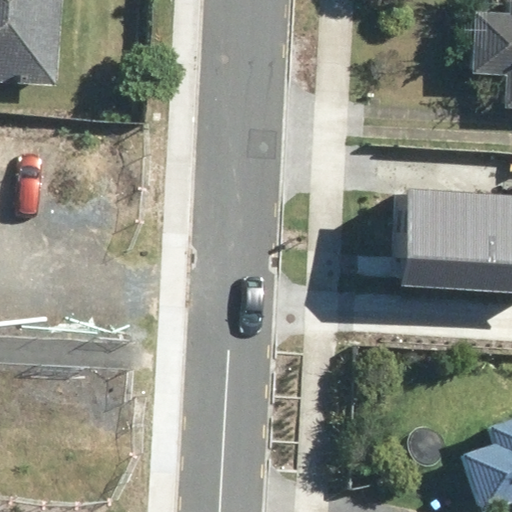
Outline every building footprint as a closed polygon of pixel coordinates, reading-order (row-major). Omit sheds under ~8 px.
[(0,0),(0,91),(11,92),(11,81),(51,84),(56,0),(0,0)] [(497,70),(495,105),(511,105),(511,0),(509,0),(509,11),(464,9),(461,68),(497,70)] [(511,199),(359,195),(357,273),(511,277),(511,199)] [(0,327),(35,330),(44,202),(0,198),(0,327)] [(511,400),(451,419),(479,511),(496,511),(511,507),(511,400)]
